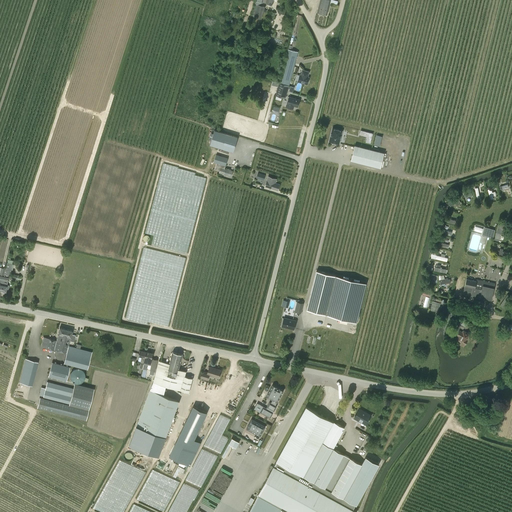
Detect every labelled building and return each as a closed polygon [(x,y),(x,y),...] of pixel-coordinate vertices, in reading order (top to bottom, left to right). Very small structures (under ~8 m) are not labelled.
[(261,19),(264,6),(265,3),(266,3),(272,4),(272,0),(262,0),(262,2),(261,1),(260,0),(255,0),(251,17),(261,19)] [(320,0),(317,12),(327,14),(330,0),(320,0)] [(298,52),(288,49),(278,83),(279,83),(276,96),(284,98),(287,85),(289,86),(298,52)] [(309,77),(308,77),(309,72),(302,70),(301,75),(300,74),(298,82),(307,84),(307,83),(308,83),(309,81),(308,80),(309,77)] [(297,107),(299,100),(289,97),(286,106),(293,108),(294,106),(297,107)] [(329,141),(332,142),(332,143),(335,144),(336,143),(339,143),(342,131),(332,128),(329,141)] [(232,135),(214,129),(210,144),(232,151),(233,151),(238,137),(232,135)] [(384,153),(355,145),(351,160),(380,168),(384,153)] [(213,162),(217,163),(217,164),(215,169),(220,170),(219,173),(231,176),(232,174),(233,171),(232,170),(224,168),(225,166),(228,158),(216,154),(213,162)] [(280,184),(276,183),(277,179),(268,176),(267,180),(265,186),(278,190),(280,184)] [(483,197),(481,187),(475,188),(477,198),(483,197)] [(495,191),(492,191),(492,188),(488,189),(490,199),(497,198),(495,191)] [(456,206),(461,203),(456,196),(447,203),(450,206),(454,203),(456,206)] [(498,226),(494,240),(499,241),(502,230),(505,231),(506,226),(502,224),(498,226)] [(12,264),(13,261),(10,260),(10,259),(8,258),(5,269),(3,268),(0,282),(0,290),(5,291),(7,285),(3,284),(4,280),(7,281),(8,277),(9,273),(10,274),(12,264)] [(316,270),(307,309),(326,314),(336,275),(316,270)] [(438,277),(429,274),(429,277),(432,278),(431,281),(436,283),(438,277)] [(450,278),(445,279),(444,275),(441,275),(441,279),(439,280),(440,287),(452,285),(450,278)] [(484,301),(484,298),(491,300),(494,287),(495,283),(476,279),(476,281),(466,279),(466,281),(463,294),(470,296),(470,297),(479,299),(479,300),(484,301)] [(440,303),(440,302),(441,302),(441,303),(444,304),(445,300),(442,299),(442,300),(436,299),(436,298),(433,297),(433,300),(434,300),(435,300),(435,301),(432,301),(430,310),(438,312),(440,303)] [(504,297),(500,305),(505,308),(509,300),(504,297)] [(301,313),(303,303),(297,301),(294,311),(301,313)] [(284,318),(282,324),(282,327),(294,329),(295,324),(296,321),(284,318)] [(460,343),(460,345),(462,346),(463,345),(464,343),(465,343),(467,339),(467,338),(470,333),(466,331),(467,329),(470,324),(461,320),(459,324),(458,327),(460,328),(461,327),(465,329),(464,330),(463,329),(462,331),(459,329),(456,328),(454,332),(457,334),(458,335),(456,339),(461,342),(460,343)] [(43,337),(41,346),(45,347),(45,348),(66,353),(64,363),(87,369),(92,352),(68,346),(72,331),(59,327),(56,340),(47,338),(43,337)] [(146,351),(143,364),(144,364),(151,365),(150,370),(155,372),(158,360),(153,359),(152,359),(153,353),(146,351)] [(183,354),(172,351),(169,363),(160,360),(154,383),(189,392),(193,378),(185,376),(186,371),(179,369),(180,366),(179,366),(183,354)] [(25,358),(19,382),(32,385),(38,362),(25,358)] [(66,381),(70,366),(52,362),(48,376),(66,381)] [(207,380),(209,375),(219,378),(221,370),(209,366),(207,372),(203,371),(201,378),(207,380)] [(72,370),(72,371),(71,371),(71,372),(71,373),(70,373),(70,374),(70,375),(70,376),(70,377),(70,378),(70,379),(71,379),(71,380),(71,381),(72,381),(72,382),(73,382),(74,383),(75,383),(76,383),(77,383),(78,383),(79,383),(80,383),(81,383),(81,382),(82,382),(83,381),(84,380),(84,379),(85,378),(85,377),(85,376),(85,375),(85,374),(84,373),(84,372),(83,371),(82,370),(81,370),(81,369),(80,369),(79,369),(78,369),(78,368),(77,368),(77,369),(76,369),(75,369),(74,369),(73,370),(72,370)] [(43,396),(43,398),(39,397),(37,407),(86,419),(94,388),(84,385),(74,383),(73,388),(47,381),(45,387),(44,391),(40,390),(39,395),(43,396)] [(275,405),(277,402),(283,391),(279,389),(276,388),(277,387),(272,385),(266,396),(272,400),(271,403),(269,402),(267,407),(274,411),(276,406),(275,405)] [(179,405),(178,400),(151,390),(137,427),(167,437),(179,405)] [(207,412),(193,406),(178,437),(192,444),(194,439),(207,412)] [(332,449),(343,428),(306,407),(248,511),(356,511),(353,510),(354,506),(355,507),(378,465),(365,457),(362,465),(332,449)] [(366,413),(359,409),(354,418),(362,423),(363,422),(366,424),(371,415),(366,412),(366,413)] [(252,419),(247,430),(261,437),(266,427),(252,419)] [(137,427),(136,426),(130,443),(129,445),(148,452),(159,456),(166,437),(137,427)] [(178,437),(170,454),(169,456),(190,465),(201,442),(194,439),(192,444),(178,437)] [(237,447),(240,441),(232,437),(222,456),(229,460),(231,456),(229,455),(233,446),(237,447)]
